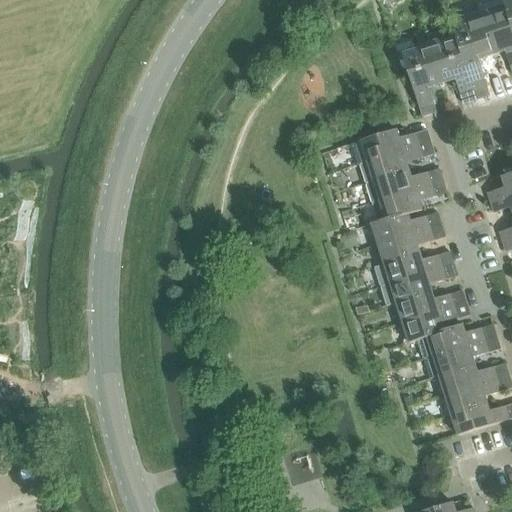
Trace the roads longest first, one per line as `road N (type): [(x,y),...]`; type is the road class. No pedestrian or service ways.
road 1 (secondary): [(114,440),(101,335),(104,240),(130,144),(174,46),(206,0)]
road 2 (residential): [(511,352),(501,319),(484,310),(454,223),(464,203),(441,130),(511,107)]
